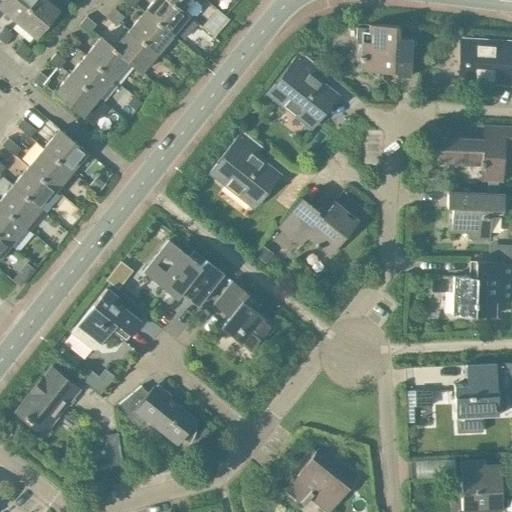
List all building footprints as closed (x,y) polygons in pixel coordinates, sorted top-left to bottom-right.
[(2,0),(0,3),(0,8),(16,22),(34,0),(2,0)] [(34,0),(16,22),(35,38),(59,10),(47,0),(34,0)] [(152,0),(144,11),(172,34),(188,14),(182,9),(181,10),(169,0),(152,0)] [(169,0),(181,10),(182,9),(188,0),(169,0)] [(107,18),(116,25),(123,17),(114,9),(107,18)] [(128,29),(156,53),(172,34),(144,11),(128,29)] [(78,25),(88,33),(95,24),(86,16),(78,25)] [(394,75),(409,76),(411,38),(398,37),(398,26),(368,24),(367,42),(361,42),(360,70),(394,71),(394,75)] [(0,30),(0,39),(4,44),(12,34),(3,27),(0,30)] [(128,60),(127,61),(140,72),(156,53),(128,29),(113,47),(128,60)] [(63,43),(72,51),(80,42),(70,34),(63,43)] [(84,55),(112,78),(127,61),(128,60),(113,47),(100,36),(84,55)] [(458,80),(511,83),(511,64),(511,42),(460,40),(458,80)] [(14,51),(22,59),(30,50),(21,42),(14,51)] [(271,92),(310,123),(332,95),(311,78),(320,67),(299,51),(290,62),(293,65),(271,92)] [(47,62),(57,70),(64,61),(55,53),(47,62)] [(69,73),(97,97),(112,78),(84,55),(69,73)] [(32,80),(41,88),(49,79),(40,71),(32,80)] [(53,93),(81,116),(97,97),(69,73),(53,93)] [(16,126),(29,137),(35,130),(22,119),(16,126)] [(480,180),(502,181),(504,145),(511,145),(511,125),(483,125),(482,138),(438,136),(437,163),(481,166),(480,180)] [(42,147),(71,171),(87,152),(59,128),(42,147)] [(214,172),(252,202),(274,174),(253,157),(262,146),(241,130),(232,141),(235,144),(214,172)] [(1,144),(14,155),(20,148),(7,137),(1,144)] [(27,166),(55,189),(71,171),(42,147),(27,166)] [(12,184),(40,208),(55,189),(27,166),(12,184)] [(0,198),(0,205),(25,226),(40,208),(12,184),(0,198)] [(467,237),(489,238),(490,209),(502,209),(503,193),(447,191),(446,207),(451,207),(450,231),(467,232),(467,237)] [(306,237),(329,255),(355,222),(343,212),(345,209),(334,200),(323,214),(301,197),(277,227),(300,245),(306,237)] [(0,236),(9,244),(25,226),(0,205),(0,236)] [(0,255),(9,244),(0,236),(0,255)] [(181,291),(198,304),(223,273),(194,250),(189,256),(168,240),(143,271),(176,297),(181,291)] [(451,313),(494,316),(495,301),(511,301),(511,262),(475,260),(474,276),(452,275),(451,313)] [(220,326),(251,351),(272,324),(253,309),(259,302),(231,280),(212,303),(228,316),(220,326)] [(71,332),(91,348),(97,348),(111,330),(121,338),(126,331),(130,333),(140,321),(119,304),(117,307),(111,303),(116,296),(106,288),(71,332)] [(454,385),(455,417),(497,415),(494,363),(466,364),(467,384),(454,385)] [(16,410),(44,432),(79,389),(51,366),(16,410)] [(179,435),(189,443),(190,441),(191,439),(193,437),(194,435),(194,433),(195,431),(195,428),(195,426),(195,424),(191,420),(193,417),(175,403),(174,405),(167,399),(171,394),(158,384),(151,393),(140,385),(118,403),(138,427),(147,419),(174,441),(179,435)] [(409,404),(424,403),(424,387),(408,388),(409,404)] [(105,435),(109,466),(122,464),(117,433),(105,435)] [(309,497),(327,511),(328,511),(353,481),(315,451),(310,447),(300,460),(305,464),(284,489),(303,505),(309,497)] [(459,461),(462,510),(501,508),(500,481),(505,480),(504,463),(484,464),(484,459),(459,461)]
